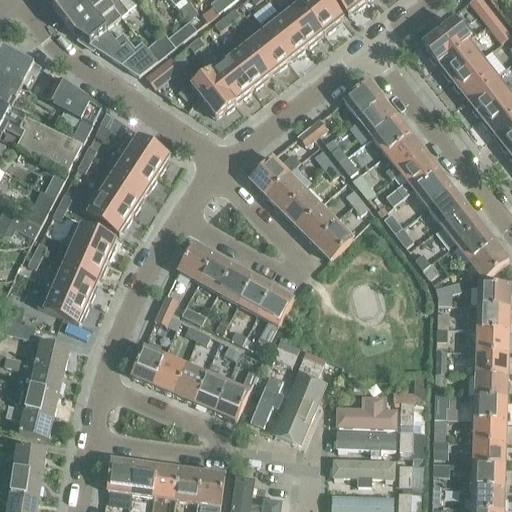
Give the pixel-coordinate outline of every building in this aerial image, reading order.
[(121,50),(106,32),(105,33),(79,0),(64,0),(56,6),(52,9),(74,38),(122,70),(136,59),(134,57),(135,57),(126,46),(121,50)] [(121,21),(105,0),(79,0),(105,33),(106,32),(121,21)] [(105,0),(121,21),(136,9),(129,0),(105,0)] [(168,0),(171,3),(175,9),(184,2),(182,0),(168,0)] [(239,1),(237,0),(220,0),(215,4),(223,13),(239,1)] [(306,50),(323,37),(324,36),(294,0),(277,14),(306,50)] [(293,0),(294,0),(324,36),(323,37),(323,38),(343,23),(325,0),(293,0)] [(333,0),(348,18),(367,3),(366,2),(366,3),(363,0),(333,0)] [(180,13),(188,24),(195,18),(187,8),(180,13)] [(240,19),(234,12),(224,21),(229,28),(240,19)] [(479,19),(487,29),(496,22),(488,12),(479,19)] [(288,64),(306,50),(277,14),(259,28),(288,64)] [(438,68),(438,67),(468,44),(475,39),(460,20),(422,49),(438,68)] [(220,35),(229,28),(224,21),(214,28),(220,35)] [(496,22),(487,29),(494,39),(504,32),(496,22)] [(175,53),(197,35),(190,26),(168,43),(175,53)] [(270,79),(288,64),(259,28),(241,42),(270,79)] [(158,67),(175,53),(168,43),(164,37),(146,52),(151,57),(158,67)] [(198,41),(188,49),(194,56),(204,48),(198,41)] [(252,93),(270,79),(241,42),(223,57),(228,63),(252,93)] [(438,67),(438,68),(452,85),(482,62),(468,44),(438,67)] [(144,49),(135,57),(134,57),(136,59),(122,70),(139,81),(158,67),(151,57),(146,52),(144,49)] [(31,65),(2,50),(0,53),(0,78),(22,90),(23,88),(26,90),(31,79),(28,77),(34,67),(31,65)] [(493,54),(485,60),(497,76),(505,69),(493,54)] [(482,62),(452,85),(466,103),(496,80),(482,62)] [(147,82),(155,93),(179,74),(170,63),(147,82)] [(228,63),(211,76),(210,77),(234,107),(235,106),(252,93),(228,63)] [(235,107),(235,106),(234,107),(210,77),(211,76),(205,69),(186,84),(216,122),(235,107)] [(0,78),(0,106),(6,110),(11,101),(15,104),(22,90),(0,78)] [(466,103),(480,121),(510,98),(496,80),(466,103)] [(94,130),(102,113),(58,84),(53,93),(46,90),(42,99),(52,105),(52,106),(56,108),(55,110),(63,114),(81,123),(91,129),(94,130)] [(345,105),(358,123),(384,103),(370,85),(345,105)] [(480,121),(494,139),(511,124),(511,100),(510,98),(480,121)] [(384,103),(358,123),(372,141),(397,121),(384,103)] [(0,106),(0,142),(3,137),(4,134),(0,132),(0,130),(4,123),(24,134),(23,137),(16,150),(41,163),(67,176),(81,148),(71,143),(60,137),(26,121),(6,110),(0,106)] [(81,123),(63,114),(59,123),(77,132),(81,123)] [(106,116),(99,129),(107,133),(114,120),(106,116)] [(114,120),(107,133),(110,135),(115,137),(121,125),(114,120)] [(372,141),(386,159),(411,139),(397,121),(372,141)] [(71,143),(81,148),(91,129),(81,123),(77,132),(71,143)] [(320,124),(309,132),(318,143),(329,134),(320,124)] [(511,124),(494,139),(508,157),(511,153),(511,124)] [(307,152),(318,143),(309,132),(298,141),(307,152)] [(392,183),(400,177),(425,157),(411,139),(386,159),(394,169),(386,175),(392,183)] [(138,140),(125,160),(157,180),(169,160),(138,140)] [(89,150),(83,161),(91,165),(97,154),(89,150)] [(340,150),(332,156),(339,165),(347,159),(340,150)] [(439,175),(425,157),(400,177),(407,185),(386,201),(393,210),(414,194),(439,175)] [(280,169),(272,161),(250,184),(265,200),(299,165),(292,158),(280,169)] [(325,173),(332,167),(325,158),(318,163),(325,173)] [(339,165),(347,175),(350,180),(358,174),(347,159),(339,165)] [(144,199),(157,180),(125,160),(113,178),(112,179),(144,199)] [(85,176),(91,165),(83,161),(77,172),(85,176)] [(299,165),(265,200),(282,216),(304,193),(289,178),(300,167),(299,165)] [(332,167),(325,173),(332,183),(340,177),(332,167)] [(106,174),(93,193),(132,218),(144,199),(112,179),(113,178),(106,174)] [(414,194),(428,212),(453,193),(439,175),(414,194)] [(55,202),(64,184),(54,178),(44,197),(55,202)] [(368,202),(375,196),(362,178),(354,184),(368,202)] [(346,200),(353,209),(360,203),(350,190),(342,196),(345,200),(346,200)] [(93,193),(80,213),(119,238),(132,218),(93,193)] [(298,232),(320,209),(304,193),(282,216),(298,232)] [(467,211),(453,193),(428,212),(442,230),(467,211)] [(55,202),(44,197),(40,195),(26,222),(40,230),(55,202)] [(64,198),(58,209),(66,213),(72,202),(64,198)] [(367,212),(360,203),(353,209),(360,218),(367,212)] [(60,224),(66,213),(58,209),(52,220),(60,224)] [(314,248),(336,225),(320,209),(298,232),(314,248)] [(383,211),(377,215),(381,220),(387,215),(383,211)] [(442,230),(456,248),(481,229),(467,211),(442,230)] [(8,229),(14,217),(3,212),(0,217),(0,237),(3,239),(8,229)] [(15,233),(34,242),(40,230),(14,217),(8,229),(15,233)] [(384,223),(395,237),(403,231),(392,217),(384,223)] [(64,248),(71,251),(71,250),(106,265),(116,244),(74,225),(64,248)] [(330,265),(353,242),(336,225),(314,248),(330,265)] [(8,229),(3,239),(6,240),(12,240),(15,233),(8,229)] [(495,247),(481,229),(456,248),(470,266),(495,247)] [(410,241),(403,231),(395,237),(402,246),(410,241)] [(39,246),(33,258),(41,262),(47,250),(39,246)] [(178,275),(198,286),(214,258),(194,247),(178,275)] [(484,284),(508,265),(509,265),(495,247),(470,266),(484,284)] [(62,271),(97,286),(106,265),(71,250),(71,251),(63,270),(62,271)] [(410,256),(423,273),(430,267),(417,250),(410,256)] [(35,273),(41,262),(33,258),(27,269),(35,273)] [(198,286),(218,297),(234,269),(214,258),(198,286)] [(55,267),(46,289),(88,307),(97,286),(62,271),(63,270),(55,267)] [(437,277),(430,267),(423,273),(430,282),(437,277)] [(218,297),(238,308),(254,280),(234,269),(218,297)] [(238,308),(258,319),(274,291),(254,280),(238,308)] [(459,286),(447,290),(450,299),(461,296),(459,286)] [(478,311),(510,312),(510,289),(478,288),(478,311)] [(88,307),(46,289),(36,310),(78,329),(88,307)] [(438,302),(450,299),(447,290),(442,291),(436,293),(438,302)] [(268,349),(277,332),(293,303),(274,291),(258,319),(268,325),(258,343),(268,349)] [(166,300),(162,309),(173,314),(177,306),(166,300)] [(0,321),(20,326),(23,312),(4,307),(0,321)] [(477,333),(509,334),(510,312),(478,311),(467,310),(467,333),(477,333)] [(206,321),(187,311),(182,320),(201,329),(206,321)] [(159,315),(155,324),(166,329),(170,320),(159,315)] [(437,320),(437,332),(447,332),(448,332),(449,318),(437,318),(437,320)] [(0,320),(0,334),(32,343),(36,330),(0,320)] [(216,334),(223,338),(228,329),(221,325),(216,334)] [(185,338),(196,344),(200,335),(190,330),(185,338)] [(437,332),(437,344),(446,344),(447,332),(437,332)] [(476,356),(508,357),(509,334),(477,333),(476,356)] [(231,343),(242,348),(247,340),(236,334),(231,343)] [(200,335),(196,344),(206,349),(211,340),(200,335)] [(280,343),(277,350),(272,362),(291,370),(296,359),(299,352),(280,343)] [(36,365),(36,366),(65,373),(70,351),(41,344),(41,345),(42,346),(37,365),(36,365)] [(165,359),(144,350),(131,379),(152,388),(165,359)] [(226,358),(237,363),(241,355),(230,350),(226,358)] [(306,355),(303,361),(298,373),(299,373),(318,382),(323,370),(326,363),(306,355)] [(437,355),(436,365),(436,377),(446,378),(447,356),(437,355)] [(476,379),(507,380),(508,357),(476,356),(476,379)] [(186,368),(165,359),(152,388),(173,397),(186,368)] [(20,363),(7,360),(5,368),(18,371),(20,363)] [(59,397),(65,373),(36,366),(36,368),(31,388),(30,389),(59,397)] [(194,407),(207,378),(186,368),(173,397),(194,407)] [(215,416),(228,387),(230,383),(209,374),(207,378),(194,407),(215,416)] [(286,403),(293,388),(266,376),(250,414),(244,428),(248,430),(271,440),(286,403)] [(215,416),(230,422),(236,425),(249,396),(256,380),(249,377),(242,393),(228,387),(215,416)] [(446,378),(436,377),(435,389),(435,400),(448,401),(448,399),(445,399),(446,378)] [(299,452),(326,389),(297,378),(293,388),(286,403),(271,440),(299,452)] [(475,402),(507,403),(507,380),(476,379),(475,402)] [(401,407),(400,428),(401,428),(413,429),(425,429),(425,408),(426,408),(427,381),(413,381),(412,397),(393,396),(392,407),(401,407)] [(59,397),(30,389),(23,388),(18,411),(25,413),(54,419),(59,397)] [(434,423),(446,423),(446,411),(448,411),(448,401),(435,400),(434,423)] [(474,424),(506,425),(507,403),(475,402),(474,424)] [(25,413),(18,411),(10,409),(7,420),(23,424),(21,434),(20,434),(19,437),(48,444),(54,419),(25,413)] [(338,414),(337,436),(398,438),(398,416),(338,414)] [(445,445),(446,423),(434,423),(434,434),(434,446),(449,446),(449,445),(445,445)] [(473,447),(505,448),(506,425),(474,424),(473,447)] [(400,435),(399,462),(405,462),(412,462),(413,462),(422,463),(425,463),(425,437),(424,437),(424,436),(400,435)] [(337,458),(397,460),(398,438),(337,436),(337,458)] [(448,469),(449,446),(434,446),(433,469),(438,469),(448,469)] [(473,470),(505,471),(505,448),(473,447),(473,470)] [(14,472),(42,477),(46,453),(17,449),(17,450),(14,471),(14,472)] [(130,498),(135,466),(111,463),(107,495),(130,498)] [(331,484),(395,485),(396,467),(332,465),(331,484)] [(130,498),(153,501),(157,469),(135,466),(130,498)] [(179,472),(157,469),(153,501),(175,504),(179,472)] [(448,469),(438,469),(438,480),(447,480),(448,469)] [(405,491),(406,491),(411,491),(424,492),(424,471),(405,470),(399,470),(398,491),(405,491)] [(472,492),(504,493),(505,471),(473,470),(472,492)] [(39,500),(42,477),(14,472),(13,473),(14,474),(11,495),(10,495),(10,496),(39,500)] [(202,475),(179,472),(175,504),(197,507),(202,475)] [(202,475),(197,507),(198,507),(197,511),(220,511),(225,478),(202,475)] [(233,480),(228,511),(253,511),(257,484),(233,480)] [(432,490),(432,507),(441,507),(441,490),(432,490)] [(397,511),(423,511),(424,492),(411,491),(406,491),(406,493),(406,498),(398,497),(397,511)] [(503,511),(504,493),(472,492),(472,493),(466,493),(465,511),(503,511)] [(36,511),(39,500),(10,496),(10,497),(8,511),(36,511)] [(332,503),(331,511),(393,511),(394,503),(332,503)]
